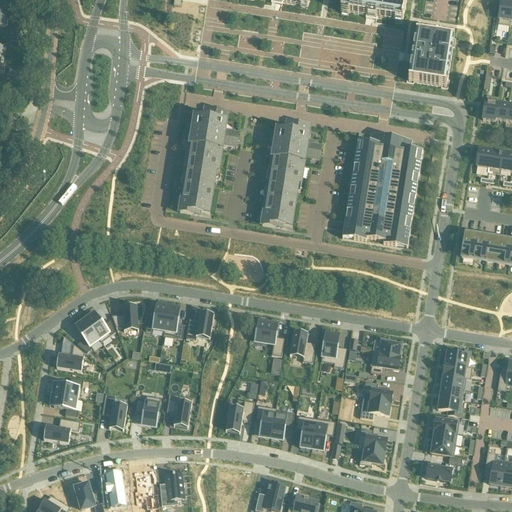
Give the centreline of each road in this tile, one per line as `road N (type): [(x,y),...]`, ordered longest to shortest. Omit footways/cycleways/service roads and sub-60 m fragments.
road 1 (residential): [(52,323),(88,297),(134,285),(425,331)]
road 2 (residential): [(170,123),(160,223),(435,269)]
road 3 (residential): [(28,480),(110,458),(184,452),(246,458),(399,495)]
road 4 (residential): [(201,66),(211,4),(395,35),(388,95)]
road 5 (residential): [(198,80),(460,122)]
road 6 (residential): [(388,95),(201,66)]
road 7 (residential): [(399,495),(425,331)]
road 8 (residential): [(28,480),(52,323)]
road 9 (residential): [(435,269),(460,122)]
